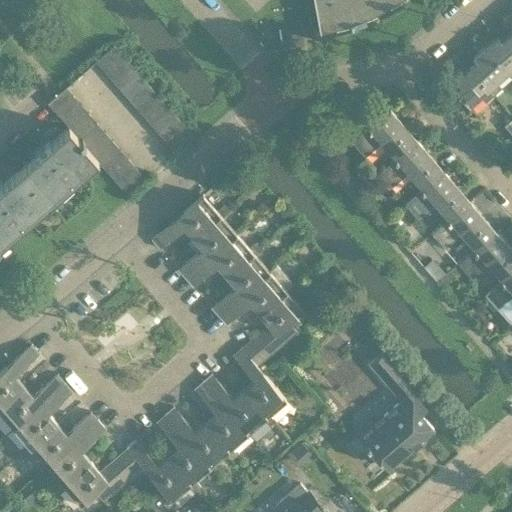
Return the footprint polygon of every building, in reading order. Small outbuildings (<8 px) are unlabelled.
[(313,0),(318,30),(346,23),(373,12),(395,0),(313,0)] [(511,40),(508,36),(501,42),(496,36),(484,46),(505,72),(511,65),(511,40)] [(104,70),(122,54),(114,44),(95,60),(104,70)] [(494,81),(505,72),(484,46),(471,57),(477,63),(470,69),(491,94),(499,87),(494,81)] [(112,79),(130,63),(122,54),(104,70),(112,79)] [(119,88),(138,72),(130,63),(112,79),(119,88)] [(470,69),(463,75),(458,69),(445,80),(467,105),(479,95),(483,100),(491,94),(470,69)] [(127,97),(146,81),(138,72),(119,88),(127,97)] [(135,106),(154,90),(146,81),(127,97),(135,106)] [(56,112),(73,97),(64,87),(47,103),(56,112)] [(143,115),(161,99),(154,90),(135,106),(143,115)] [(63,121),(80,106),(73,97),(56,112),(63,121)] [(151,124),(169,108),(161,99),(143,115),(151,124)] [(71,130),(89,115),(80,106),(63,121),(68,127),(68,126),(71,130)] [(159,133),(177,117),(169,108),(151,124),(159,133)] [(394,158),(415,140),(388,109),(351,141),(364,157),(380,143),(393,158),(394,158)] [(79,139),(97,124),(89,115),(71,130),(79,139)] [(167,142),(185,127),(177,117),(159,133),(167,142)] [(511,136),(511,117),(502,125),(511,136)] [(87,148),(105,133),(97,124),(79,139),(87,148)] [(87,148),(79,139),(71,130),(68,126),(68,127),(19,170),(48,204),(97,160),(98,160),(95,157),(87,148)] [(175,152),(193,136),(185,127),(167,142),(175,152)] [(95,157),(112,142),(105,133),(87,148),(95,157)] [(420,189),(442,170),(415,140),(394,158),(393,158),(377,172),(390,187),(406,173),(420,188),(420,189)] [(103,167),(120,151),(112,142),(95,157),(98,160),(97,160),(103,167)] [(111,176),(128,160),(120,151),(103,167),(111,176)] [(119,185),(136,169),(128,160),(111,176),(119,185)] [(127,194),(144,178),(136,169),(119,185),(127,194)] [(0,245),(48,204),(19,170),(0,186),(0,245)] [(447,219),(469,200),(442,170),(420,189),(420,188),(404,202),(417,217),(432,203),(446,219),(447,219)] [(224,202),(216,209),(203,193),(152,238),(160,247),(184,226),(192,235),(227,205),(224,202)] [(473,250),(495,231),(469,200),(447,219),(446,219),(430,233),(443,248),(459,234),(473,249),(473,250)] [(222,216),(230,209),(227,205),(192,235),(202,247),(178,268),(185,276),(236,231),(222,216)] [(257,241),(250,247),(236,231),(185,276),(193,285),(217,264),(226,274),(260,244),(257,241)] [(500,280),(511,269),(511,250),(495,231),(473,250),(473,249),(457,263),(470,278),(486,264),(499,280),(500,280)] [(255,253),(263,247),(260,244),(226,274),(235,284),(211,305),(219,314),(277,263),(276,262),(268,268),(255,253)] [(432,259),(424,266),(436,279),(443,273),(432,259)] [(260,313),(294,283),(277,263),(219,314),(227,323),(251,302),(260,313)] [(511,269),(500,280),(499,280),(483,293),(496,308),(511,294),(511,269)] [(436,282),(442,288),(455,276),(450,270),(436,282)] [(289,292),(296,285),(294,283),(260,313),(269,323),(242,346),(258,364),(298,330),(289,320),(303,308),(289,292)] [(16,374),(41,353),(32,343),(0,371),(0,405),(24,384),(16,374)] [(286,397),(258,364),(242,346),(233,354),(254,379),(244,387),(274,421),(277,418),(271,410),(286,397)] [(389,381),(405,368),(392,352),(375,364),(389,381)] [(420,410),(432,400),(405,369),(388,383),(400,397),(373,421),(370,418),(344,440),(359,457),(371,446),(388,465),(434,425),(420,410)] [(15,426),(66,381),(58,372),(33,394),(24,384),(0,405),(0,411),(1,410),(15,426)] [(244,387),(233,397),(212,372),(204,379),(248,430),(264,417),(270,424),(274,421),(244,387)] [(233,444),(248,430),(204,379),(194,388),(215,412),(206,420),(236,455),(239,452),(233,444)] [(48,411),(73,390),(66,381),(15,426),(28,441),(21,448),(24,451),(57,422),(48,411)] [(206,420),(195,430),(174,405),(165,413),(210,464),(226,450),(233,457),(236,455),(206,420)] [(48,463),(99,419),(91,410),(67,432),(57,422),(24,451),(27,454),(34,448),(48,463)] [(194,478),(210,464),(165,413),(156,421),(178,445),(168,454),(198,488),(201,485),(194,478)] [(82,449),(106,428),(99,419),(48,463),(61,479),(54,485),(57,488),(90,459),(82,449)] [(168,454),(158,463),(136,438),(127,446),(143,465),(172,498),(188,483),(195,491),(198,488),(168,454)] [(299,441),(286,454),(297,465),(310,453),(299,441)] [(104,500),(143,465),(127,446),(99,470),(90,459),(57,488),(60,492),(67,485),(82,502),(95,491),(104,500)] [(281,511),(328,511),(309,490),(307,491),(299,482),(275,504),(281,511)] [(29,511),(41,501),(31,491),(20,501),(29,511)]
